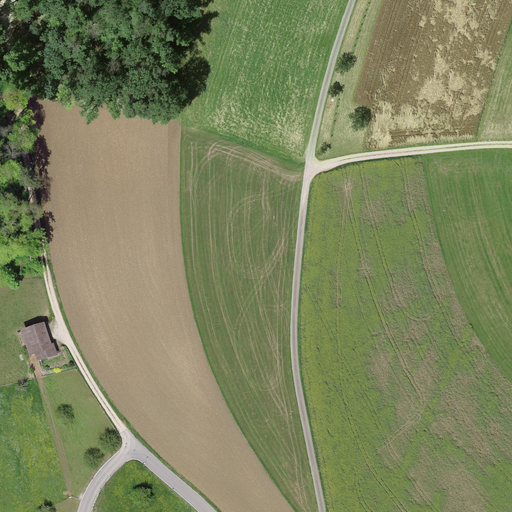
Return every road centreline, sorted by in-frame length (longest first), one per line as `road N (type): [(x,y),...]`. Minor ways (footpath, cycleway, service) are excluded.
road 1 (track): [(133,448),(69,352),(41,260),(6,130),(11,0)]
road 2 (residential): [(85,511),(99,480),(133,448),(205,511)]
